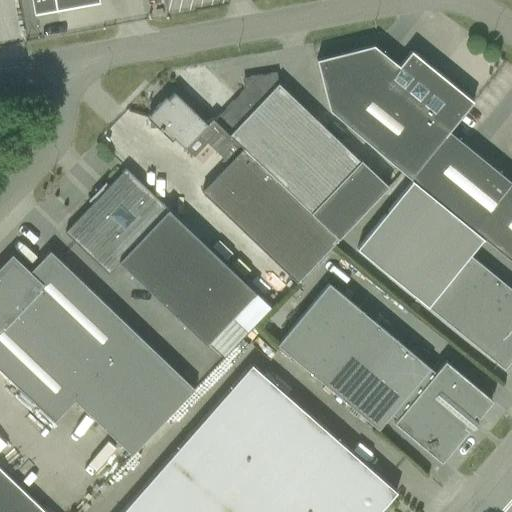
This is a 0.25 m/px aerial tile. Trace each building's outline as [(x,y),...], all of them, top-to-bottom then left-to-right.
[(30,0),(33,14),(35,14),(55,10),(56,10),(97,3),(99,3),(98,0),(30,0)] [(473,102),(458,90),(411,51),(399,66),(373,45),(316,60),(329,111),(473,229),(511,183),(510,182),(449,132),(473,102)] [(212,117),(211,118),(338,239),(387,188),(278,83),(276,73),(250,77),(250,82),(243,84),(243,90),(215,120),(212,117)] [(165,98),(160,103),(147,118),(171,141),(174,138),(184,148),(197,135),(197,134),(206,124),(174,94),(168,100),(165,98)] [(338,239),(211,118),(206,124),(197,135),(227,163),(201,192),(296,283),(338,239)] [(256,293),(125,169),(65,233),(108,274),(119,263),(206,345),(256,293)] [(511,183),(473,229),(511,261),(511,180),(510,182),(511,183)] [(511,289),(470,255),(483,239),(412,181),(357,249),(504,369),(511,359),(511,289)] [(12,261),(0,273),(0,370),(54,422),(73,402),(130,456),(194,389),(50,251),(27,275),(12,261)] [(491,401),(475,388),(444,362),(435,373),(328,283),(277,345),(377,429),(390,413),(396,418),(393,422),(440,461),(466,430),(463,427),(466,424),(471,429),(476,427),(477,422),(471,417),(474,414),(478,416),(491,401)] [(251,365),(121,511),(379,511),(397,492),(251,365)] [(0,511),(44,511),(0,469),(0,511)]
